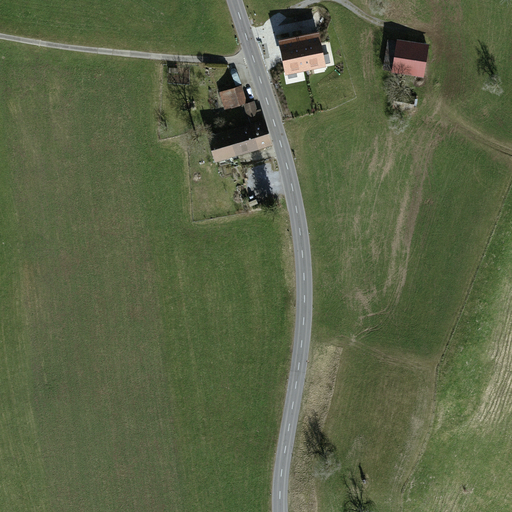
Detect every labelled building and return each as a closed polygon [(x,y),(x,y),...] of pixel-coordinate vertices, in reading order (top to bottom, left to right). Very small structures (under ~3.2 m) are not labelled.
[(299,37),(305,68),(326,64),(320,33),(299,37)] [(305,68),(299,37),(282,40),(288,71),(305,68)] [(427,47),(388,41),(384,68),(405,72),(406,65),(424,68),(427,47)] [(245,102),(241,87),(220,93),(225,107),(245,102)] [(414,97),(396,93),(393,107),(412,110),(414,97)] [(251,126),(258,146),(271,143),(261,109),(256,110),(253,102),(246,105),(251,126)] [(258,146),(251,126),(210,138),(216,158),(258,146)] [(259,190),(249,192),(251,203),(262,201),(259,190)]
